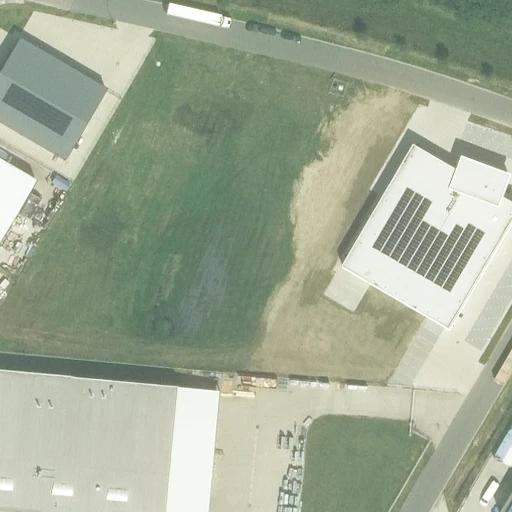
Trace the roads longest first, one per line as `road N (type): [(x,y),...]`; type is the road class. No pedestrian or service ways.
road 1 (unclassified): [(511,112),(299,46),(91,0)]
road 2 (unclassified): [(511,335),(411,511)]
